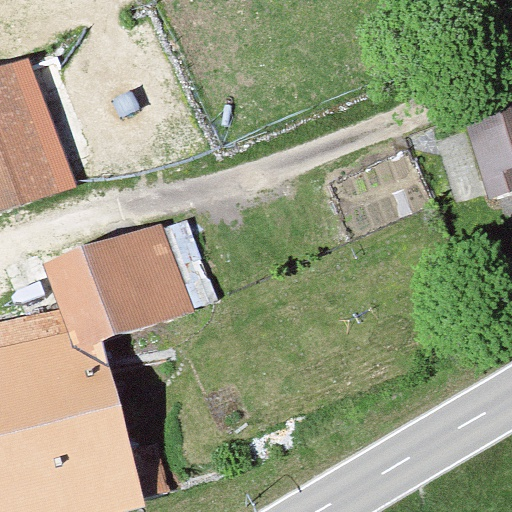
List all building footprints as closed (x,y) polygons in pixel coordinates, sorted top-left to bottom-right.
[(55,60),(0,82),(0,212),(68,185),(61,166),(92,154),(55,60)] [(511,104),(468,118),(486,178),(511,169),(511,104)] [(184,226),(50,275),(65,315),(77,345),(87,343),(89,348),(212,300),(184,226)] [(0,329),(0,363),(77,345),(65,315),(0,329)] [(0,363),(0,511),(115,511),(123,510),(89,348),(87,343),(77,345),(0,363)]
